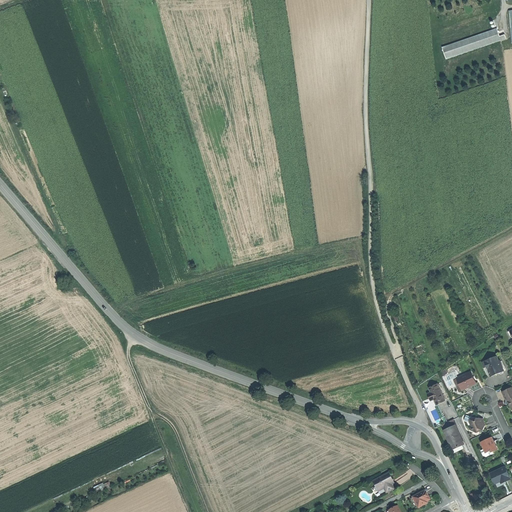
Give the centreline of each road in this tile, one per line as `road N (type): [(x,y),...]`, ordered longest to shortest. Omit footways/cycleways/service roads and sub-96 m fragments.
road 1 (track): [(411,450),(419,412),(372,280),(370,0)]
road 2 (secondary): [(357,420),(133,334),(0,185)]
road 3 (track): [(370,233),(132,297),(108,311)]
road 4 (track): [(511,228),(392,295),(401,345),(395,354)]
road 5 (track): [(192,511),(128,360),(133,334)]
road 6 (track): [(209,511),(176,423),(149,409)]
